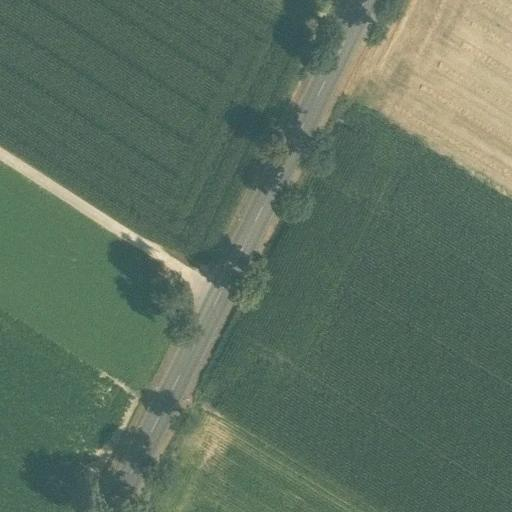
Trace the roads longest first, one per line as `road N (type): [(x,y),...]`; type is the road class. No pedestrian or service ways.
road 1 (secondary): [(366,0),(115,511)]
road 2 (track): [(0,159),(217,299)]
